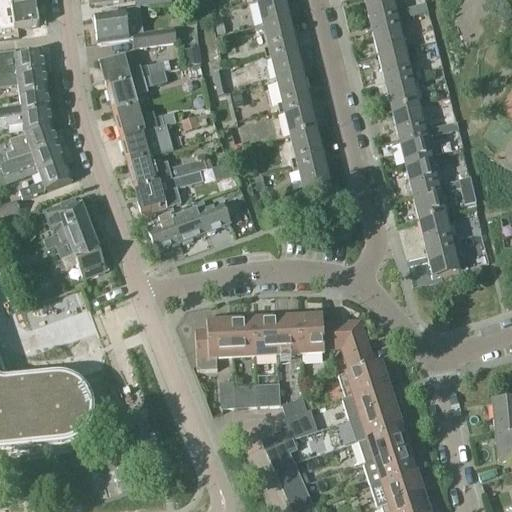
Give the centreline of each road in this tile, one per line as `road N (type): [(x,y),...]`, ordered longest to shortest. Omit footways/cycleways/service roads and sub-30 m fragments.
road 1 (residential): [(62,0),(78,117),(144,304)]
road 2 (residential): [(358,283),(376,227),(317,0)]
road 3 (residential): [(144,304),(281,270),(358,283)]
road 4 (residential): [(471,511),(434,362)]
road 5 (residential): [(144,304),(204,442)]
road 6 (residential): [(204,442),(231,432),(245,439),(277,511)]
